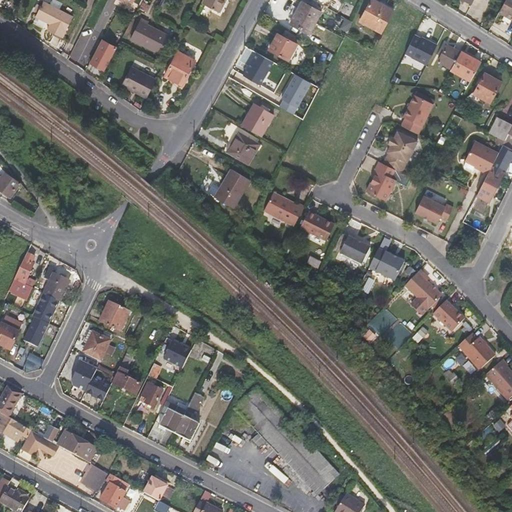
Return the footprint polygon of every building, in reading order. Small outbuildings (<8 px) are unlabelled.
[(219,14),(226,0),(205,0),(202,5),(219,14)] [(381,33),(393,11),(373,0),(366,0),(356,19),(381,33)] [(508,23),(511,18),(511,0),(505,0),(499,11),(504,14),(502,19),(508,23)] [(62,37),(73,17),(44,1),(36,16),(50,24),(47,30),(62,37)] [(309,34),(321,12),(302,3),(290,24),(309,34)] [(160,54),(169,36),(146,24),(147,22),(141,18),(130,38),(160,54)] [(341,29),(347,31),(352,22),(346,19),(341,29)] [(124,33),(128,27),(119,23),(116,29),(124,33)] [(287,60),(296,45),(278,35),(269,50),(287,60)] [(422,38),(415,35),(406,53),(412,57),(412,58),(426,65),(437,45),(422,38)] [(103,69),(115,48),(101,41),(90,62),(103,69)] [(450,69),(459,53),(445,46),(437,62),(450,69)] [(181,85),(193,61),(177,52),(164,77),(181,85)] [(261,83),(273,63),(254,52),(242,73),(261,83)] [(469,82),(479,63),(459,52),(459,53),(450,69),(449,71),(469,82)] [(131,65),(123,82),(121,85),(146,98),(156,79),(131,65)] [(311,84),(293,74),(280,98),(283,100),(298,108),(311,84)] [(489,103),(500,83),(483,74),(472,94),(489,103)] [(417,136),(433,105),(414,95),(403,119),(405,120),(401,127),(417,136)] [(298,108),(283,100),(279,106),(294,115),(298,108)] [(260,136),(272,115),(253,105),(241,125),(260,136)] [(505,141),(511,126),(511,125),(495,117),(487,132),(505,141)] [(511,140),(511,137),(511,126),(505,141),(502,145),(509,149),(511,143),(511,140)] [(246,163),(258,143),(237,131),(225,152),(246,163)] [(401,175),(416,143),(397,132),(393,140),(392,139),(390,138),(388,144),(387,145),(390,147),(386,154),(387,155),(382,166),(394,171),(401,175)] [(470,173),(473,166),(488,173),(495,160),(498,153),(474,141),(463,161),(465,161),(462,166),(463,169),(470,173)] [(488,202),(507,166),(495,160),(488,173),(476,196),(488,202)] [(385,201),(394,181),(390,179),(394,171),(382,166),(378,164),(373,174),(374,176),(365,192),(385,201)] [(233,207),(249,178),(229,168),(214,196),(233,207)] [(0,188),(11,197),(20,184),(6,173),(2,178),(0,176),(0,188)] [(292,227),(302,206),(295,203),(294,204),(272,193),(262,213),(292,227)] [(446,222),(452,208),(445,205),(444,208),(422,197),(414,214),(437,225),(439,219),(446,222)] [(325,241),(333,224),(307,212),(298,229),(325,241)] [(361,264),(369,247),(347,237),(339,254),(361,264)] [(383,237),(377,249),(385,253),(391,241),(383,237)] [(393,281),(402,262),(385,253),(377,249),(368,268),(393,281)] [(27,280),(36,262),(33,260),(35,256),(27,253),(14,279),(32,288),(34,281),(29,279),(28,280),(27,280)] [(64,293),(67,288),(70,281),(54,274),(56,270),(50,267),(44,278),(51,282),(45,294),(60,302),(64,293)] [(440,295),(418,272),(404,286),(416,298),(410,305),(421,315),(427,308),(428,309),(440,295)] [(365,277),(361,291),(369,293),(373,279),(365,277)] [(10,293),(17,296),(12,306),(20,310),(25,300),(32,288),(14,279),(9,291),(10,291),(10,293)] [(120,331),(127,316),(130,311),(110,301),(100,320),(120,331)] [(451,332),(464,318),(445,301),(433,315),(451,332)] [(370,322),(381,335),(397,322),(386,308),(370,322)] [(54,316),(47,313),(45,319),(51,322),(54,316)] [(10,348),(16,337),(19,332),(18,331),(22,323),(6,315),(0,326),(0,343),(2,344),(10,348)] [(48,323),(34,317),(23,341),(37,347),(48,323)] [(418,341),(429,332),(423,326),(413,335),(418,341)] [(101,358),(110,339),(93,331),(84,350),(101,358)] [(397,345),(401,339),(393,333),(389,339),(397,345)] [(494,355),(478,337),(476,339),(471,334),(457,347),(478,370),(494,355)] [(191,350),(173,341),(164,358),(182,367),(191,350)] [(444,371),(457,365),(453,357),(440,363),(444,371)] [(511,396),(511,373),(506,367),(508,366),(502,360),(485,375),(508,401),(511,396)] [(131,378),(131,375),(131,374),(128,372),(130,367),(121,363),(116,373),(117,374),(114,381),(136,393),(141,383),(131,378)] [(155,378),(159,370),(161,366),(154,363),(148,375),(155,378)] [(109,386),(92,378),(85,391),(103,399),(109,386)] [(155,406),(162,393),(163,390),(148,383),(140,398),(145,401),(155,406)] [(0,411),(8,416),(21,394),(10,388),(7,386),(0,397),(0,411)] [(245,394),(247,396),(236,408),(260,433),(253,440),(260,447),(267,441),(292,467),(318,494),(339,475),(256,388),(250,394),(247,392),(245,394)] [(163,406),(169,393),(166,392),(160,404),(163,406)] [(193,420),(204,398),(195,394),(186,411),(174,432),(191,440),(200,423),(193,420)] [(174,432),(186,411),(170,404),(168,408),(163,406),(155,421),(160,424),(159,425),(174,432)] [(8,416),(0,411),(0,416),(2,418),(0,421),(2,422),(0,426),(0,430),(17,440),(25,425),(8,416)] [(499,420),(493,425),(499,432),(505,427),(499,420)] [(53,441),(59,430),(49,425),(43,436),(53,441)] [(56,443),(53,441),(43,436),(32,430),(21,449),(33,456),(38,447),(53,454),(58,444),(56,443)] [(95,446),(71,433),(65,430),(58,444),(87,460),(95,446)] [(210,454),(207,461),(220,467),(224,459),(229,462),(239,440),(223,433),(212,455),(210,454)] [(105,480),(110,473),(93,464),(82,482),(98,492),(105,480)] [(142,470),(138,480),(145,483),(149,473),(142,470)] [(116,507),(125,491),(118,487),(122,480),(110,473),(105,480),(110,482),(101,498),(116,507)] [(0,498),(11,478),(4,474),(0,482),(0,498)] [(158,500),(167,485),(152,477),(144,492),(158,500)] [(22,511),(28,501),(24,499),(26,495),(18,491),(17,493),(14,491),(19,482),(11,478),(0,498),(0,501),(18,511),(22,511)] [(134,491),(136,488),(127,483),(125,487),(133,491),(134,491)] [(358,511),(364,503),(358,499),(346,491),(334,511),(335,511),(358,511)] [(152,511),(153,511),(158,503),(144,496),(139,506),(152,511)] [(220,511),(221,511),(206,503),(205,506),(199,503),(193,511),(220,511)]
